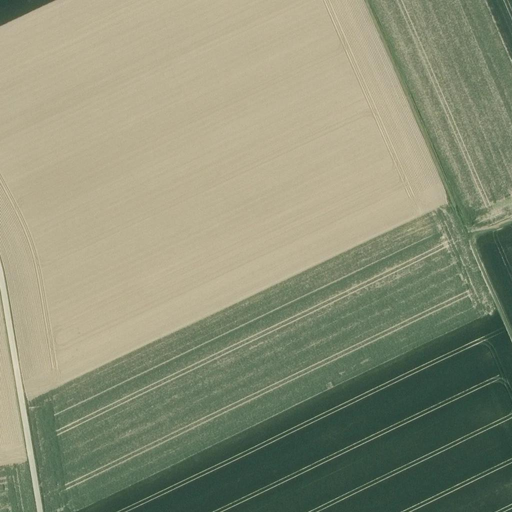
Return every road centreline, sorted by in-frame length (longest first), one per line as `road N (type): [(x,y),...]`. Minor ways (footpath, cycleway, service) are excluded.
road 1 (track): [(365,0),(511,329)]
road 2 (track): [(40,511),(0,270)]
